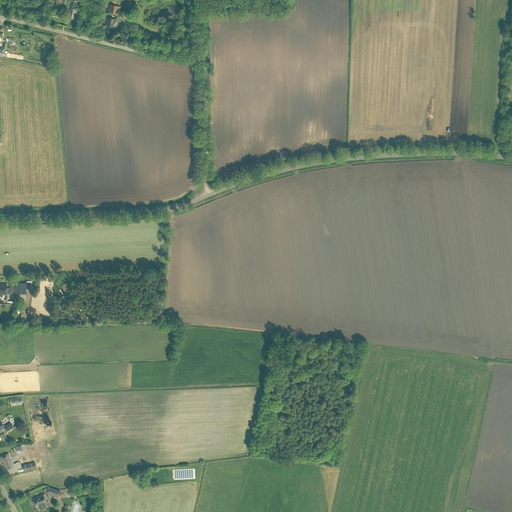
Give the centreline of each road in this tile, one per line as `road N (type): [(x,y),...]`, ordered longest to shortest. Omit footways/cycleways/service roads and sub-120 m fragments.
road 1 (unclassified): [(0,218),(166,209),(346,158),(511,158)]
road 2 (unclassified): [(0,17),(136,50)]
road 3 (track): [(203,63),(206,195)]
